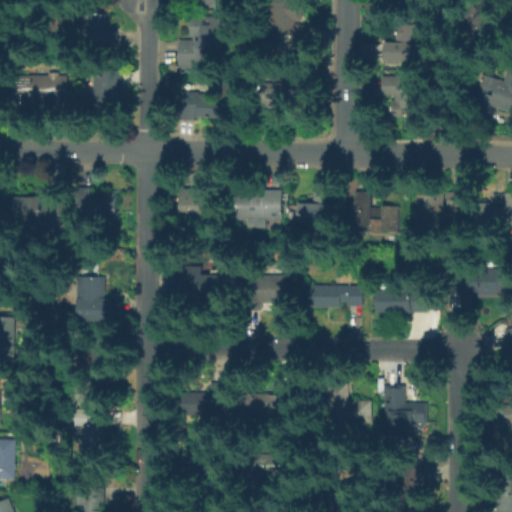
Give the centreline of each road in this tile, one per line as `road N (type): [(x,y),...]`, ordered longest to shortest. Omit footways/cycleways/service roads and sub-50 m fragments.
road 1 (residential): [(511,154),(9,149)]
road 2 (residential): [(147,346),(448,351),(458,366),(457,511)]
road 3 (residential): [(146,151),(147,511)]
road 4 (residential): [(346,0),(346,152)]
road 5 (residential): [(147,0),(146,151)]
